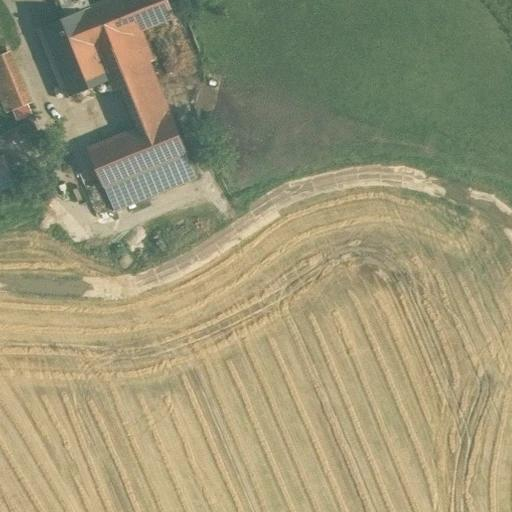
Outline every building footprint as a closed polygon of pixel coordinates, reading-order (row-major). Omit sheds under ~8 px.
[(67,17),(40,27),(67,96),(111,79),(149,64),(148,62),(153,60),(141,31),(174,17),(167,0),(109,0),(89,8),(67,17)] [(60,0),(67,17),(89,8),(85,0),(60,0)] [(8,51),(0,54),(0,94),(6,111),(28,103),(8,51)] [(149,64),(111,79),(115,90),(123,87),(139,127),(168,115),(149,64)] [(139,127),(89,147),(106,186),(184,152),(168,115),(139,127)] [(184,152),(106,186),(117,210),(195,176),(184,152)] [(4,155),(0,156),(0,190),(16,185),(4,155)]
